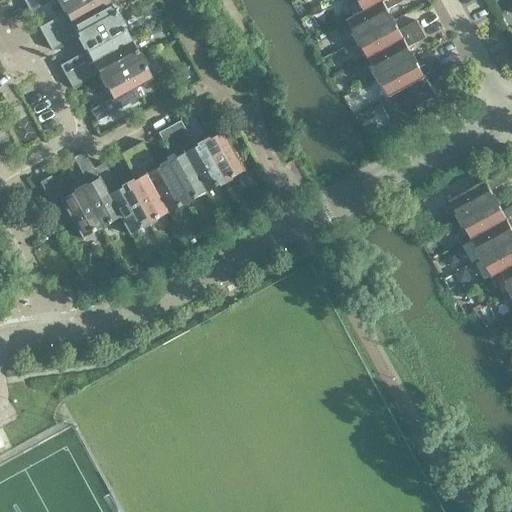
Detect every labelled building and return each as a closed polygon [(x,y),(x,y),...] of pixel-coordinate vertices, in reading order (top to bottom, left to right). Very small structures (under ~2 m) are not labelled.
[(58,0),(61,6),(71,0),(26,0),(24,1),(30,13),(53,0),(52,0),(58,0)] [(39,28),(45,39),(111,3),(109,0),(71,0),(61,6),(67,16),(63,19),(61,16),(39,28)] [(347,20),(348,21),(386,0),(358,0),(365,11),(347,20)] [(386,0),(348,21),(358,40),(394,20),(388,10),(406,0),(405,0),(386,0)] [(111,3),(45,39),(51,51),(74,38),(72,35),(77,33),(82,43),(122,22),(111,3)] [(154,3),(142,11),(146,18),(159,10),(154,3)] [(321,5),(312,10),(314,14),(323,10),(321,5)] [(358,40),(369,59),(422,29),(417,21),(400,31),(394,20),(358,40)] [(122,22),(82,43),(88,54),(83,56),(82,54),(60,66),(66,77),(132,41),(122,22)] [(369,59),(379,78),(415,58),(409,48),(427,38),(422,29),(369,59)] [(97,71),(103,81),(142,59),(132,41),(66,77),(72,88),(94,76),(93,73),(97,71)] [(380,101),(381,102),(425,77),(443,68),(438,59),(420,68),(415,58),(379,78),(389,96),(380,101)] [(142,59),(103,81),(112,98),(90,111),(97,122),(140,98),(135,89),(153,79),(142,59)] [(381,102),(395,130),(421,115),(417,107),(436,97),(425,77),(381,102)] [(215,105),(210,108),(214,116),(220,112),(215,105)] [(213,137),(203,143),(224,183),(245,172),(222,131),(221,132),(207,106),(196,112),(208,134),(211,133),(213,137)] [(224,183),(203,143),(192,149),(190,144),(193,143),(181,121),(169,127),(206,193),(224,183)] [(365,131),(372,142),(385,134),(379,123),(365,131)] [(206,193),(169,127),(158,133),(170,155),(173,154),(175,158),(165,164),(187,203),(206,193)] [(143,142),(132,148),(168,214),(187,203),(165,164),(155,170),(152,165),(155,164),(143,142)] [(168,214),(132,148),(121,154),(133,176),(135,175),(138,179),(127,185),(149,224),(168,214)] [(93,169),(94,169),(84,152),(73,158),(85,180),(88,179),(90,183),(80,189),(102,229),(120,219),(121,218),(93,169)] [(105,163),(94,169),(93,169),(121,218),(120,219),(129,235),(149,224),(127,185),(117,191),(114,186),(117,185),(105,163)] [(450,201),(461,221),(497,201),(491,191),(508,181),(504,172),(486,182),(486,181),(450,201)] [(82,240),(102,229),(80,189),(63,198),(51,177),(39,183),(63,226),(72,222),(82,240)] [(461,221),(471,240),(511,217),(511,206),(502,212),(497,201),(461,221)] [(511,217),(471,240),(482,259),(511,241),(511,217)] [(223,223),(216,226),(221,234),(227,230),(223,223)] [(511,241),(482,259),(492,278),(511,266),(511,241)] [(444,256),(449,267),(460,261),(454,250),(444,256)] [(501,274),(511,292),(511,291),(511,266),(492,278),(493,278),(501,274)] [(466,268),(455,275),(462,286),(473,279),(466,268)]
